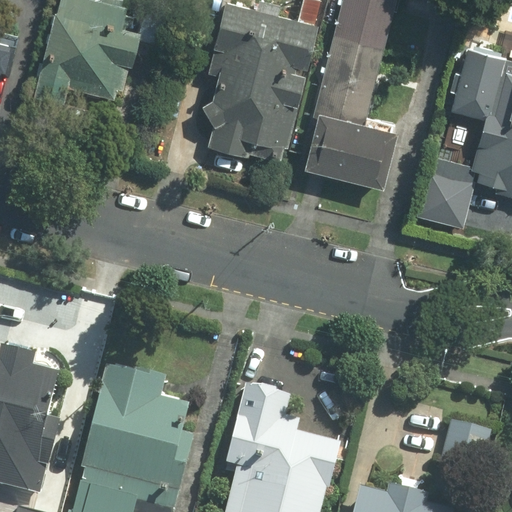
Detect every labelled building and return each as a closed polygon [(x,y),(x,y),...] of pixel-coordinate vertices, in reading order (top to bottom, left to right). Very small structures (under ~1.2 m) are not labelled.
[(0,0),(0,74),(2,75),(9,48),(0,45),(0,0)] [(67,89),(114,103),(117,92),(125,94),(141,35),(125,31),(127,26),(130,26),(133,16),(126,14),(130,1),(127,0),(57,0),(30,102),(62,110),(67,89)] [(304,0),(299,21),(278,17),(281,6),(258,0),(256,12),(223,4),(207,75),(216,77),(213,103),(201,108),(215,129),(207,150),(246,159),(248,150),(286,159),(316,25),(322,0),(304,0)] [(342,0),(303,173),(381,191),(394,136),(365,129),(395,0),(342,0)] [(473,181),(511,192),(511,58),(465,46),(446,110),(482,120),(468,169),(476,172),(473,181)] [(474,183),(429,173),(420,215),(465,225),(474,183)] [(0,499),(25,506),(28,494),(37,497),(56,420),(47,418),(57,376),(29,369),(32,359),(0,351),(0,499)] [(172,511),(173,511),(189,433),(182,432),(188,404),(159,398),(163,378),(103,366),(73,511),(172,511)] [(318,511),(322,494),(327,495),(338,445),(294,435),(297,424),(284,421),(290,397),(242,386),(224,465),(234,468),(224,511),(318,511)] [(489,432),(449,422),(439,463),(478,473),(489,432)] [(454,511),(455,511),(426,505),(427,497),(384,487),(383,495),(357,489),(351,511),(454,511)]
